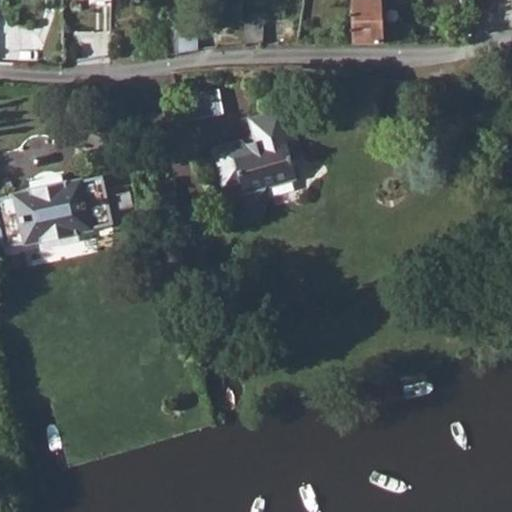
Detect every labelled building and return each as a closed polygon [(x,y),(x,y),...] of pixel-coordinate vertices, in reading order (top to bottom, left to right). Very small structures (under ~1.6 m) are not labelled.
[(351,0),(352,44),(381,43),(379,0),(351,0)] [(244,19),(244,44),(262,42),(264,21),(250,20),(244,19)] [(197,50),(197,26),(138,28),(142,59),(197,50)] [(245,140),(242,141),(212,149),(217,171),(223,189),(241,184),(243,191),(241,192),(233,222),(261,214),(265,194),(266,188),(296,179),(292,162),(280,110),(249,119),(254,136),(245,140)] [(0,197),(0,232),(3,248),(39,240),(40,242),(77,234),(76,232),(113,224),(107,196),(105,185),(103,175),(80,180),(65,183),(65,181),(63,181),(61,175),(30,182),(31,188),(28,189),(29,191),(4,196),(0,197)] [(158,193),(166,219),(180,215),(173,190),(158,193)]
